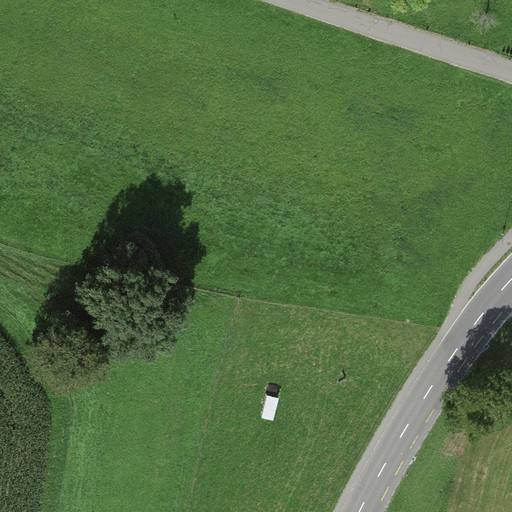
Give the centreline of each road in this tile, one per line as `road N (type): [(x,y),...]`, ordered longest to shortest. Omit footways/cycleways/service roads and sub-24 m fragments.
road 1 (primary): [(360,511),(428,393),(511,281)]
road 2 (unclassified): [(511,70),(306,0)]
